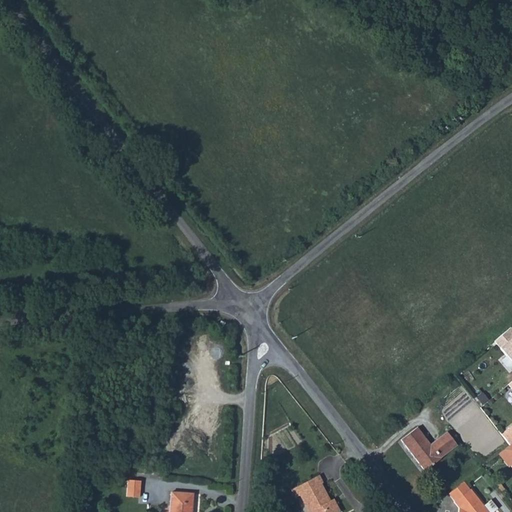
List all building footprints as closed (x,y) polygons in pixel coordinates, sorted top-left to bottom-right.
[(511,331),(509,327),(493,341),(504,355),(499,359),(510,373),(511,370),(511,331)] [(404,441),(422,465),(438,452),(438,451),(454,437),(445,424),(427,437),(414,421),(398,434),(404,441)] [(511,425),(511,424),(499,433),(506,442),(511,436),(511,425)] [(511,436),(506,442),(502,445),(507,451),(511,446),(511,436)] [(294,490),(298,498),(302,495),(311,511),(341,511),(336,503),(334,505),(331,501),(322,485),(324,483),(320,475),(294,490)] [(446,489),(452,496),(466,485),(460,477),(453,483),(446,489)] [(124,480),(123,497),(138,498),(139,481),(124,480)] [(461,505),(455,510),(453,511),(486,511),(488,511),(467,484),(466,485),(452,496),(451,497),(456,503),(458,501),(461,505)] [(188,511),(189,492),(168,491),(166,511),(188,511)]
